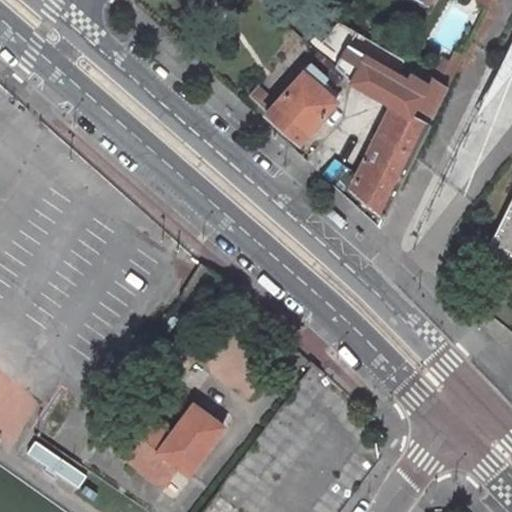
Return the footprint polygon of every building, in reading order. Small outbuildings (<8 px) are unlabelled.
[(355,31),(337,67),(348,77),(354,82),(369,58),(396,73),(404,60),(355,31)] [(511,40),(489,86),(511,57),(511,40)] [(319,52),(309,63),(335,92),(348,77),(337,67),(319,52)] [(457,67),(462,58),(452,53),(448,62),(457,67)] [(369,58),(354,82),(374,94),(392,105),(430,123),(448,86),(433,77),(432,76),(427,84),(409,75),(407,79),(396,73),(369,58)] [(448,86),(457,67),(448,62),(442,59),(433,77),(448,86)] [(335,92),(309,63),(302,71),(277,101),(275,104),(308,132),(340,96),(335,92)] [(260,85),(249,96),(267,112),(275,104),(277,101),(260,85)] [(265,114),(299,143),(308,132),(275,104),(267,112),(265,114)] [(392,105),(351,188),(362,198),(384,218),(396,193),(430,123),(392,105)] [(511,198),(490,244),(511,254),(511,198)] [(333,209),(327,215),(340,227),(346,221),(333,209)] [(205,308),(220,282),(219,280),(200,264),(179,301),(201,315),(203,312),(205,308)] [(206,339),(220,317),(205,308),(203,312),(201,315),(192,330),(206,339)] [(162,355),(176,365),(194,339),(181,329),(171,343),(158,335),(141,360),(152,368),(162,355)] [(41,429),(54,437),(78,398),(65,390),(41,429)] [(188,473),(222,425),(192,403),(172,430),(147,412),(125,442),(136,451),(130,460),(163,485),(178,466),(188,473)] [(27,452),(79,487),(86,476),(35,441),(27,452)] [(125,442),(118,451),(130,460),(136,451),(125,442)]
